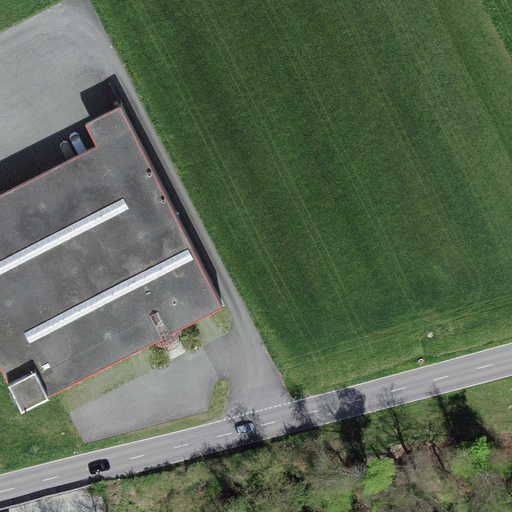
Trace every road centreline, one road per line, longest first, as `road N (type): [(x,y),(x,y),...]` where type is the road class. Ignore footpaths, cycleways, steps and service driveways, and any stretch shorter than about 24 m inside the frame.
road 1 (secondary): [(0,490),(511,355)]
road 2 (unknown): [(287,416),(80,9)]
